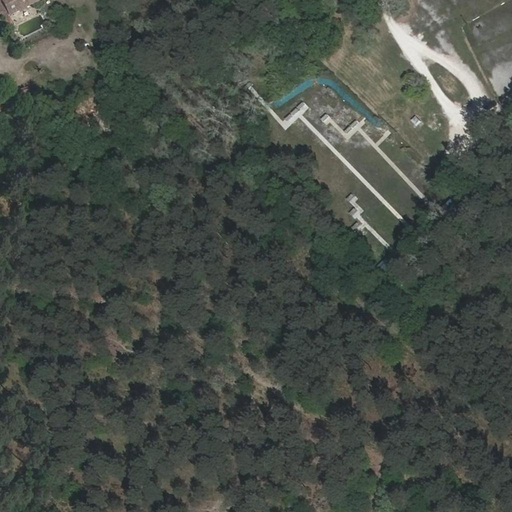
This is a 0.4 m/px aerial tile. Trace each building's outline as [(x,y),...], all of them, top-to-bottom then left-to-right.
[(34,0),(0,0),(0,1),(7,14),(34,0)] [(10,17),(3,18),(4,28),(11,27),(10,17)] [(27,87),(16,90),(19,100),(30,97),(27,87)] [(376,117),(382,124),(409,99),(403,92),(376,117)] [(409,99),(382,124),(392,135),(419,110),(409,99)] [(304,103),(286,119),(290,124),(309,108),(304,103)] [(383,264),(390,272),(409,253),(401,245),(383,264)]
